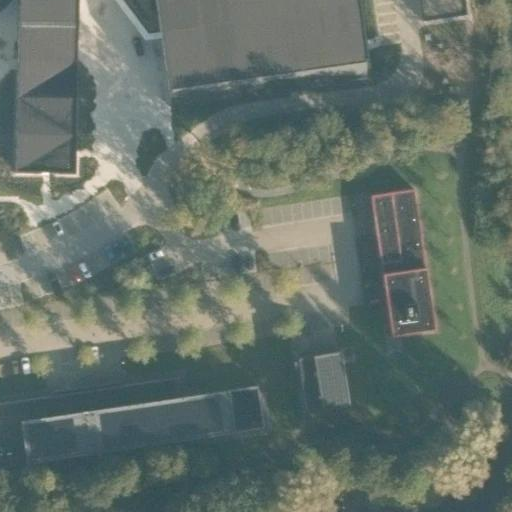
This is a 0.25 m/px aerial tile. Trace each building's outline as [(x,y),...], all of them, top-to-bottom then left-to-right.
[(0,0),(0,9),(8,0),(16,0),(16,69),(14,171),(42,172),(48,172),(55,172),(73,172),(73,157),(73,151),(75,60),(75,0),(121,0),(147,33),(158,32),(159,37),(164,72),(166,71),(167,79),(165,80),(169,108),(368,80),(364,51),(362,51),(361,43),(363,43),(357,0),(0,0)] [(463,0),(417,0),(420,21),(465,15),(463,0)] [(390,335),(434,329),(413,189),(370,195),(390,335)] [(346,404),(338,351),(304,357),(296,358),(305,410),(346,404)] [(0,402),(0,465),(263,427),(256,385),(177,397),(174,378),(178,377),(178,376),(119,385),(119,381),(54,390),(49,391),(50,395),(0,402)]
